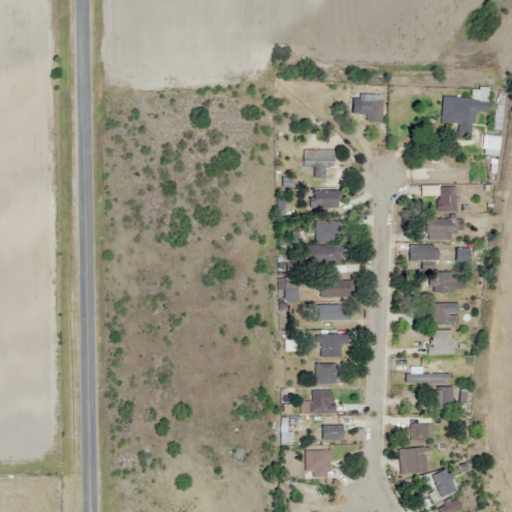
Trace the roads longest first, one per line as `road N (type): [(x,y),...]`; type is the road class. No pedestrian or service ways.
road 1 (secondary): [(94,511),(87,0)]
road 2 (residential): [(394,183),(375,481),(392,511)]
